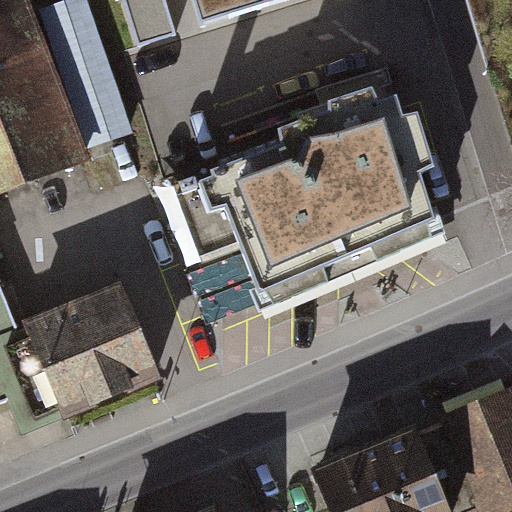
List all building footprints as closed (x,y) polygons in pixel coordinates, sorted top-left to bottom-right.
[(0,0),(0,188),(85,156),(24,0),(0,0)] [(134,131),(87,0),(65,0),(35,11),(84,149),(134,131)] [(167,0),(124,0),(139,45),(178,32),(167,0)] [(242,0),(196,0),(201,13),(242,0)] [(242,245),(264,304),(448,233),(424,171),(440,163),(417,101),(406,102),(399,82),(379,89),(372,78),(331,93),(332,103),(281,123),(284,135),(170,178),(201,260),(242,245)] [(119,277),(18,321),(60,417),(161,373),(119,277)] [(0,328),(18,321),(0,278),(0,398),(4,397),(0,387),(0,328)] [(60,417),(18,321),(0,328),(0,387),(4,397),(20,434),(60,417)] [(504,511),(511,509),(511,389),(510,385),(443,414),(484,511),(504,511)] [(449,511),(416,427),(312,467),(329,511),(449,511)]
